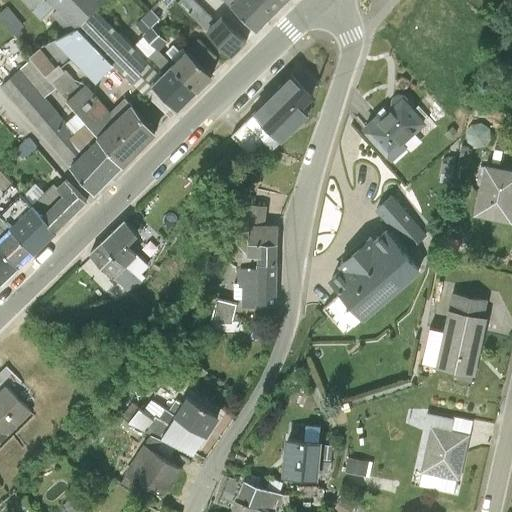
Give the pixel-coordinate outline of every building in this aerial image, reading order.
[(98,0),(46,0),(71,26),(98,0)] [(206,21),(213,13),(196,0),(185,0),(183,3),(206,21)] [(274,14),(258,0),(236,0),(230,7),(257,30),(274,14)] [(258,0),(274,14),(287,0),(258,0)] [(18,32),(26,24),(13,9),(4,16),(18,32)] [(94,10),(76,27),(143,94),(153,84),(161,76),(94,10)] [(230,56),(245,42),(220,17),(206,31),(230,56)] [(56,41),(95,82),(112,64),(75,30),(56,41)] [(170,67),(196,90),(211,77),(186,51),(170,67)] [(0,86),(69,164),(90,146),(45,97),(56,87),(30,59),(0,86)] [(153,84),(177,110),(196,90),(170,67),(161,76),(153,84)] [(313,98),(291,75),(243,121),(273,151),(310,115),(303,108),(313,98)] [(65,100),(98,138),(114,124),(134,106),(125,97),(110,111),(85,83),(65,100)] [(426,124),(403,97),(381,116),(378,113),(361,128),(391,162),(408,147),(404,143),(426,124)] [(98,138),(123,165),(129,159),(132,157),(139,150),(157,133),(134,106),(114,124),(98,138)] [(69,164),(94,194),(123,165),(98,138),(90,146),(69,164)] [(511,169),(484,164),(473,214),(511,222),(511,169)] [(31,209),(53,234),(85,203),(65,182),(56,189),(52,185),(31,209)] [(427,235),(392,195),(375,209),(410,249),(427,235)] [(249,224),(265,225),(266,206),(242,203),(226,233),(248,255),(249,224)] [(31,209),(12,228),(35,252),(53,234),(31,209)] [(124,221),(100,244),(125,269),(137,257),(127,246),(137,235),(124,221)] [(276,265),(277,225),(265,225),(249,224),(248,255),(256,255),(256,264),(276,265)] [(0,240),(0,247),(20,268),(35,252),(12,228),(0,240)] [(421,270),(386,228),(374,239),(371,236),(339,263),(342,267),(328,279),(340,293),(323,308),(344,333),(421,270)] [(169,251),(156,237),(140,253),(153,266),(169,251)] [(125,269),(100,244),(88,255),(113,281),(125,269)] [(0,247),(0,284),(1,286),(20,268),(0,247)] [(276,265),(256,264),(256,268),(237,268),(236,287),(242,287),(241,307),(275,308),(276,265)] [(490,299),(453,291),(445,330),(438,363),(437,366),(474,374),(490,299)] [(222,296),(216,316),(235,321),(241,301),(222,296)] [(438,363),(445,330),(430,327),(423,359),(438,363)] [(0,443),(31,413),(5,386),(0,391),(0,443)] [(164,426),(175,404),(150,391),(139,414),(164,426)] [(219,412),(188,392),(175,410),(208,431),(219,412)] [(472,419),(427,409),(423,425),(430,426),(420,469),(459,478),(472,419)] [(195,450),(208,431),(175,410),(161,432),(177,440),(195,450)] [(169,454),(177,440),(161,432),(152,429),(125,466),(166,490),(182,463),(169,454)] [(322,436),(285,431),(283,471),(319,477),(322,436)] [(350,467),(371,469),(373,454),(352,451),(350,467)] [(234,505),(244,477),(224,470),(214,499),(234,505)] [(279,511),(284,489),(244,477),(234,505),(231,511),(279,511)] [(141,511),(128,503),(122,511),(141,511)]
